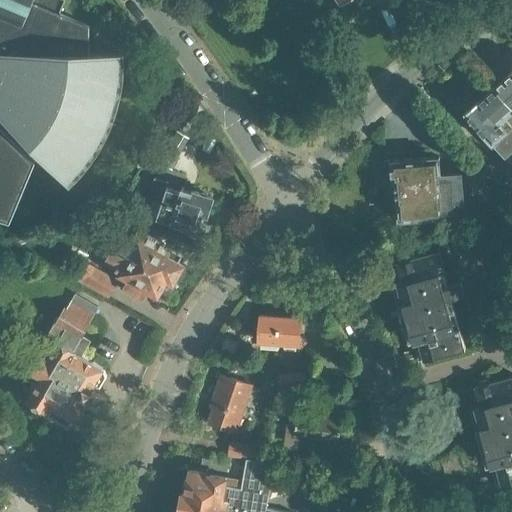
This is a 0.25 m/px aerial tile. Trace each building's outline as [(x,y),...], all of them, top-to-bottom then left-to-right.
[(0,0),(0,219),(10,222),(36,161),(37,160),(42,154),(68,181),(71,177),(83,164),(92,152),(101,140),(108,126),(113,112),(118,98),(121,83),(123,68),(123,53),(90,52),(91,24),(61,12),(66,0),(0,0)] [(511,72),(494,87),(511,106),(511,55),(505,62),(504,65),(511,72)] [(511,106),(494,87),(481,100),(474,93),(470,93),(460,102),(460,106),(465,112),(464,113),(465,114),(464,115),(466,117),(467,116),(492,144),(492,143),(511,164),(511,106)] [(187,138),(175,131),(157,161),(171,168),(187,138)] [(398,220),(445,216),(465,215),(461,172),(440,174),(439,156),(385,160),(382,163),(383,179),(386,182),(394,181),(396,204),(397,204),(398,220)] [(155,178),(148,198),(153,199),(149,213),(150,215),(194,230),(192,234),(202,238),(207,235),(209,226),(205,225),(214,197),(183,187),(181,191),(167,187),(169,182),(155,178)] [(511,190),(503,193),(511,201),(511,190)] [(511,201),(503,193),(503,194),(495,213),(511,220),(511,201)] [(141,295),(142,295),(144,296),(149,288),(157,293),(167,276),(173,280),(182,265),(178,262),(183,254),(144,232),(138,243),(123,234),(109,259),(118,265),(116,267),(119,269),(120,266),(124,268),(121,272),(131,278),(127,286),(129,287),(129,289),(130,290),(130,292),(131,293),(133,294),(134,295),(135,295),(137,296),(139,296),(141,295)] [(404,261),(398,263),(403,282),(398,283),(414,342),(419,340),(424,359),(466,348),(460,327),(452,296),(464,292),(461,281),(448,284),(445,272),(439,251),(414,258),(413,254),(412,254),(413,258),(404,261)] [(117,281),(102,272),(90,265),(82,279),(109,295),(117,281)] [(42,374),(28,398),(47,408),(48,408),(50,409),(46,415),(69,429),(75,418),(76,418),(88,398),(87,398),(94,386),(95,386),(101,386),(107,375),(105,370),(102,369),(103,367),(81,354),(90,340),(83,336),(91,322),(90,322),(95,315),(94,314),(72,301),(71,301),(67,308),(65,307),(58,318),(57,317),(55,320),(56,321),(47,336),(40,332),(31,348),(43,355),(34,370),(42,374)] [(259,341),(300,344),(301,332),(305,332),(305,320),(302,320),(302,317),(260,314),(259,341)] [(412,350),(403,352),(404,358),(414,356),(412,350)] [(280,388),(303,386),(305,386),(304,371),(302,371),(302,372),(279,374),(280,388)] [(236,431),(252,384),(222,374),(215,395),(217,396),(208,421),(236,431)] [(482,385),(475,387),(480,405),(475,407),(491,466),(496,464),(501,483),(511,480),(511,376),(511,377),(505,378),(490,383),(488,378),(489,383),(482,385)] [(298,437),(318,440),(317,451),(354,456),(355,445),(339,443),(342,417),(311,413),(312,403),(289,399),(283,447),(296,449),(298,437)] [(254,445),(231,442),(230,442),(228,456),(229,456),(253,458),(254,445)] [(268,508),(275,463),(246,459),(240,488),(225,486),(227,476),(211,473),(201,471),(201,470),(190,468),(188,477),(187,477),(184,492),(182,492),(181,498),(178,500),(177,505),(179,507),(178,511),(294,511),(268,508)]
